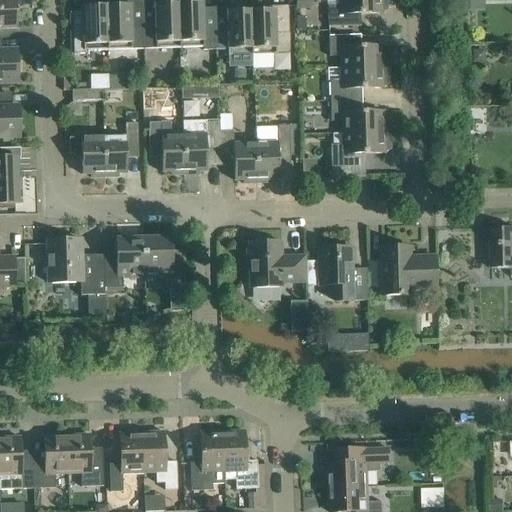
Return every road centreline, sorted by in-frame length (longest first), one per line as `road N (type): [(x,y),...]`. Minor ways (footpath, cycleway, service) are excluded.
road 1 (residential): [(204,214),(183,206),(76,207),(54,185),(48,0)]
road 2 (unclassified): [(281,417),(511,410)]
road 3 (unclassified): [(204,214),(408,208),(421,198)]
road 4 (residential): [(0,391),(209,385)]
road 5 (residential): [(421,198),(417,0)]
road 6 (unclassified): [(209,385),(204,214)]
